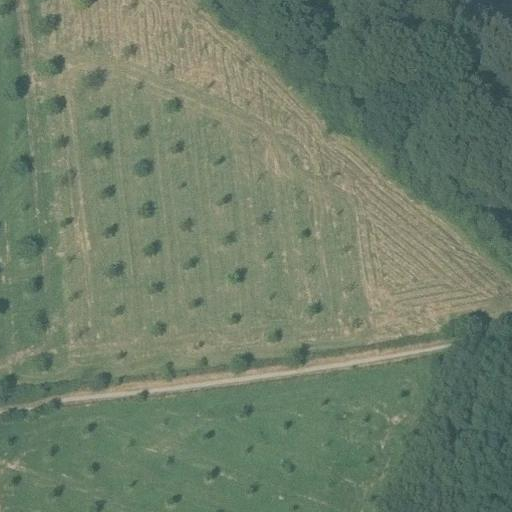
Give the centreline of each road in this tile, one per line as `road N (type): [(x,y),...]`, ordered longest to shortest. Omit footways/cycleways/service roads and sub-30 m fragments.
road 1 (track): [(0,351),(511,272)]
road 2 (unknown): [(406,0),(511,77)]
